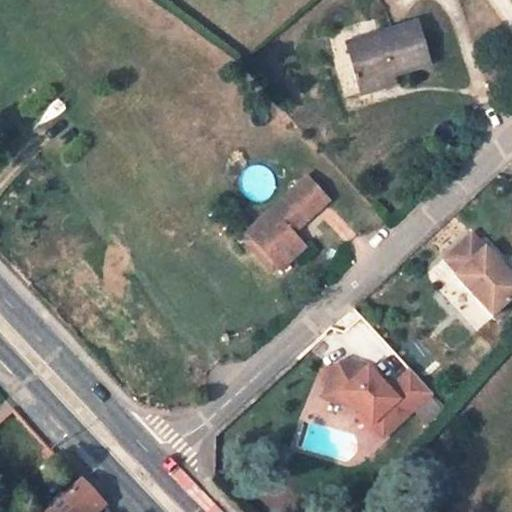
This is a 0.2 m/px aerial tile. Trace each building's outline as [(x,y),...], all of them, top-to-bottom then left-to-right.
[(392,77),(428,65),(414,24),(347,46),(362,95),(394,84),(392,77)] [(281,270),(303,249),(291,236),(327,203),(304,179),(247,233),(252,239),(278,266),(281,270)] [(492,226),(511,207),(511,203),(491,180),(469,200),(492,226)] [(511,300),(511,277),(472,233),(442,261),(456,275),(454,278),(492,319),(511,300)] [(246,245),(271,273),(278,266),(252,239),(246,245)] [(389,431),(430,394),(409,371),(387,391),(367,368),(365,370),(363,368),(343,361),(333,365),(326,386),(341,391),(337,401),(355,407),(370,424),(377,417),(389,431)] [(341,391),(326,386),(322,396),(337,401),(341,391)] [(389,431),(377,417),(370,424),(382,437),(389,431)] [(49,510),(47,511),(89,511),(99,503),(80,482),(64,498),(60,495),(46,508),(49,510)]
